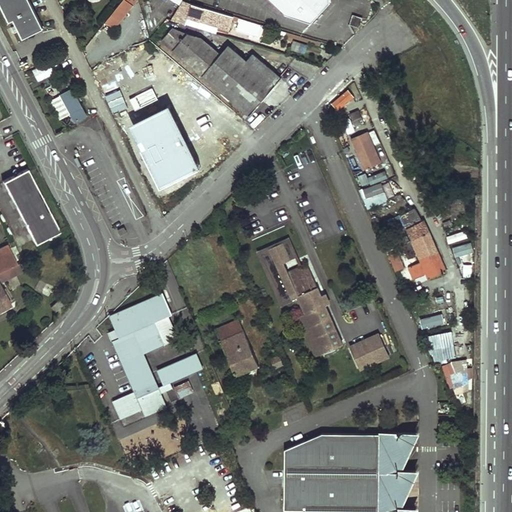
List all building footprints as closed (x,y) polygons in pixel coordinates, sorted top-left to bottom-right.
[(30,0),(0,0),(0,1),(9,20),(13,18),(22,38),(44,27),(30,0)] [(127,0),(121,0),(105,21),(114,28),(133,4),(127,0)] [(270,0),(285,14),(311,22),(329,2),(329,0),(270,0)] [(199,20),(229,29),(233,16),(214,9),(182,1),(170,19),(185,24),(190,12),(201,15),(199,20)] [(362,16),(353,14),(349,24),(359,27),(362,16)] [(173,50),(249,115),(281,78),(252,53),(246,60),(228,44),(220,53),(201,37),(190,34),(188,32),(173,50)] [(290,49),(304,54),(307,44),(292,40),(290,49)] [(136,76),(129,61),(120,65),(117,57),(100,65),(110,87),(136,76)] [(36,80),(62,71),(58,61),(33,69),(36,80)] [(200,83),(190,93),(204,107),(214,97),(200,83)] [(73,88),(50,98),(60,118),(69,114),(73,122),(86,116),(73,88)] [(348,89),(331,103),(337,110),(354,96),(348,89)] [(133,124),(162,187),(201,169),(173,106),(133,124)] [(368,132),(351,139),(354,145),(370,138),(368,132)] [(370,138),(354,145),(364,170),(381,163),(370,138)] [(28,170),(3,183),(35,247),(60,234),(28,170)] [(370,184),(387,177),(384,170),(367,177),(370,184)] [(382,182),(360,188),(366,208),(387,202),(382,182)] [(392,214),(408,207),(405,200),(389,207),(392,214)] [(390,219),(385,221),(392,235),(396,233),(401,244),(411,240),(420,260),(402,269),(404,273),(407,272),(410,279),(426,272),(428,277),(446,269),(423,219),(421,220),(414,206),(390,218),(390,219)] [(322,353),(342,344),(320,295),(306,264),(287,272),(283,263),(294,257),(286,240),(257,253),(280,304),(295,297),(304,314),(322,353)] [(6,245),(0,247),(0,308),(9,303),(0,285),(0,271),(16,264),(6,245)] [(392,263),(395,270),(403,268),(400,260),(392,263)] [(0,281),(20,272),(16,264),(0,271),(0,281)] [(163,293),(112,315),(117,328),(121,337),(115,340),(138,394),(159,385),(145,351),(135,327),(157,318),(172,312),(163,293)] [(59,300),(51,307),(55,312),(64,305),(59,300)] [(316,356),(322,353),(304,314),(297,317),(316,356)] [(157,318),(135,327),(145,351),(166,341),(157,318)] [(216,328),(236,375),(258,365),(239,319),(216,328)] [(117,328),(111,330),(115,340),(121,337),(117,328)] [(428,353),(436,352),(436,359),(453,358),(452,333),(427,334),(428,353)] [(387,355),(378,334),(351,346),(360,367),(387,355)] [(190,355),(159,367),(165,382),(196,369),(204,366),(197,351),(190,355)] [(284,364),(280,354),(272,357),(276,367),(284,364)] [(450,394),(470,391),(465,362),(445,365),(450,394)] [(120,406),(128,424),(172,404),(165,387),(120,406)] [(219,427),(206,434),(208,439),(221,433),(219,427)] [(411,511),(414,507),(398,506),(413,469),(397,469),(412,431),(319,428),(282,445),(284,505),(304,506),(303,511),(411,511)]
